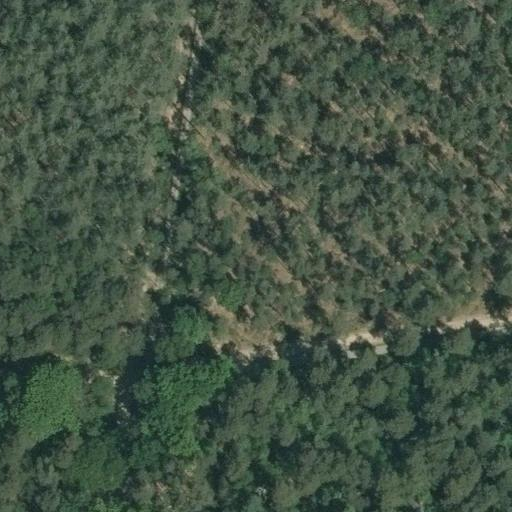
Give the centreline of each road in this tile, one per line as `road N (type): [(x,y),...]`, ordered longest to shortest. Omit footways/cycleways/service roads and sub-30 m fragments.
road 1 (track): [(511,319),(131,371)]
road 2 (track): [(191,0),(131,371)]
road 3 (track): [(131,371),(109,511)]
road 4 (track): [(131,371),(0,372)]
